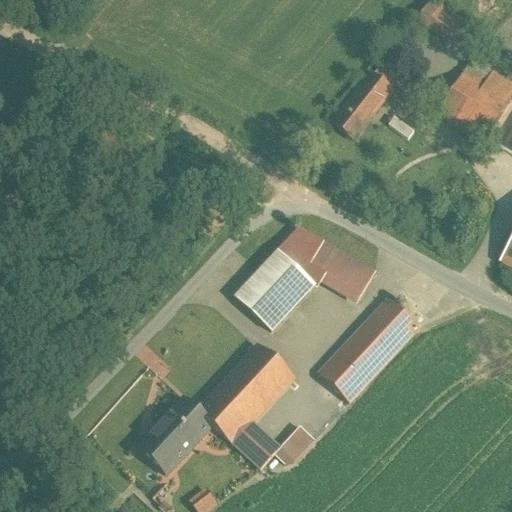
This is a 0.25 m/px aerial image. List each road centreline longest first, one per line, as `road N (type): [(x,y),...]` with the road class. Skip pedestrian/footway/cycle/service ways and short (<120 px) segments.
road 1 (unclassified): [(511,311),(288,191),(35,457),(0,469)]
road 2 (track): [(288,191),(0,40)]
road 3 (unknown): [(391,246),(248,415)]
